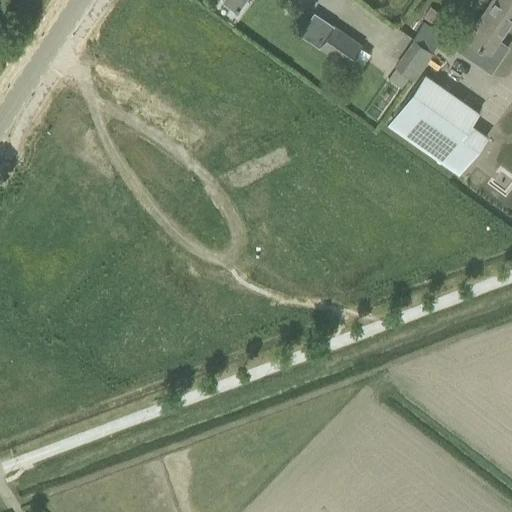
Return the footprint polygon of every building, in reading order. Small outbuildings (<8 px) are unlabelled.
[(511,0),(490,0),(465,37),(488,52),(511,17),(511,0)] [(428,5),(421,16),(430,22),(437,11),(428,5)] [(319,46),(346,65),(360,45),(332,26),(319,46)] [(399,70),(414,79),(432,51),(419,43),(399,70)] [(444,159),(460,171),(479,145),(463,133),(477,111),(423,72),(387,124),(441,162),(444,159)] [(106,97),(70,153),(105,176),(142,121),(106,97)] [(140,145),(182,164),(197,131),(155,112),(140,145)]
